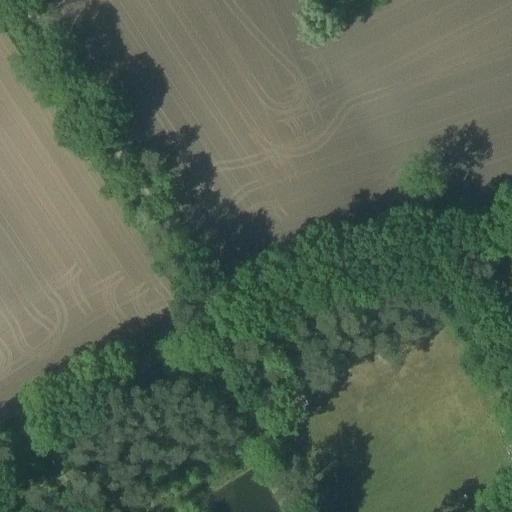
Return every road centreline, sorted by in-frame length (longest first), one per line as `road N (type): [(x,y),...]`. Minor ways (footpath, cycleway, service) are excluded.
road 1 (track): [(218,304),(17,0)]
road 2 (track): [(218,304),(340,280),(511,219)]
road 3 (track): [(0,445),(218,304)]
